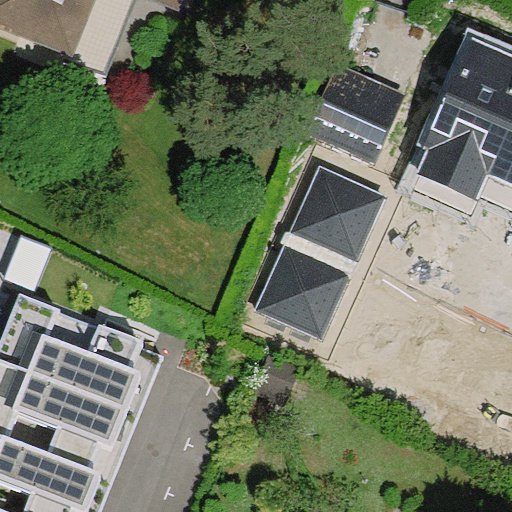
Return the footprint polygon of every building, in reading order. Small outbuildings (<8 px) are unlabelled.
[(84,0),(142,0),(174,13),(179,0),(0,0),(0,26),(63,53),(84,0)] [(511,60),(473,44),(414,180),(477,207),(487,185),(511,195),(511,60)] [(406,100),(340,71),(313,134),(379,163),(406,100)] [(385,202),(321,173),(293,237),(357,266),(385,202)] [(350,281),(285,253),(257,317),(321,345),(350,281)] [(132,379),(144,348),(21,299),(0,351),(0,368),(127,419),(142,383),(132,379)] [(112,456),(127,419),(0,368),(0,443),(8,447),(9,446),(19,419),(59,435),(48,462),(92,479),(103,452),(112,456)] [(9,446),(8,447),(0,443),(0,486),(33,499),(28,511),(89,511),(102,483),(92,479),(48,462),(9,446)]
